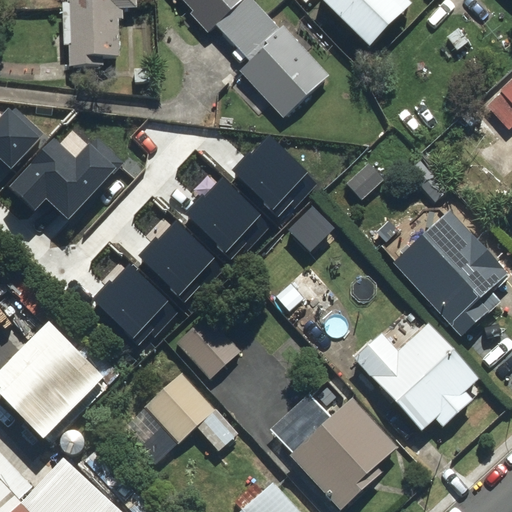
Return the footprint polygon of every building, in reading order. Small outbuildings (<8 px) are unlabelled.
[(96,67),(96,56),(125,56),(125,9),(141,9),(140,0),(74,0),(74,2),(68,2),(68,45),(74,45),(74,67),(96,67)] [(216,31),(220,28),(252,62),(243,70),(289,119),(335,77),(288,26),(284,30),(256,0),(187,0),(197,10),(192,14),(212,35),(216,31)] [(416,0),(328,0),(377,49),(422,5),(416,0)] [(511,79),(486,105),(511,132),(511,131),(511,79)] [(0,158),(9,168),(46,130),(14,100),(0,115),(0,158)] [(52,136),(8,183),(35,208),(46,197),(68,218),(121,161),(95,137),(76,158),(52,136)] [(270,136),(237,169),(283,215),(316,182),(270,136)] [(366,201),(389,177),(375,163),(351,186),(366,201)] [(225,175),(187,212),(234,260),(272,224),(225,175)] [(431,208),(385,251),(466,339),(508,300),(499,290),(511,277),(511,269),(455,209),(442,221),(431,208)] [(155,236),(138,254),(187,302),(222,266),(177,222),(159,240),(155,236)] [(295,270),(299,274),(276,296),(308,330),(344,296),(314,265),(308,258),(295,270)] [(132,264),(97,299),(144,345),(179,310),(132,264)] [(209,313),(177,345),(212,381),(245,350),(209,313)] [(386,333),(357,360),(428,434),(440,421),(448,430),(479,400),(471,392),(484,379),(430,323),(402,350),(386,333)] [(149,406),(155,414),(137,430),(158,454),(176,438),(182,444),(201,427),(223,452),(229,447),(235,454),(244,446),(239,440),(243,436),(187,373),(149,406)] [(388,474),(383,469),(405,449),(359,397),(345,410),(323,385),(315,393),(273,431),(345,511),(388,474)] [(0,446),(0,499),(27,474),(0,446)] [(68,511),(27,474),(0,499),(0,511),(68,511)] [(235,506),(241,511),(304,511),(279,485),(274,489),(265,479),(235,506)]
